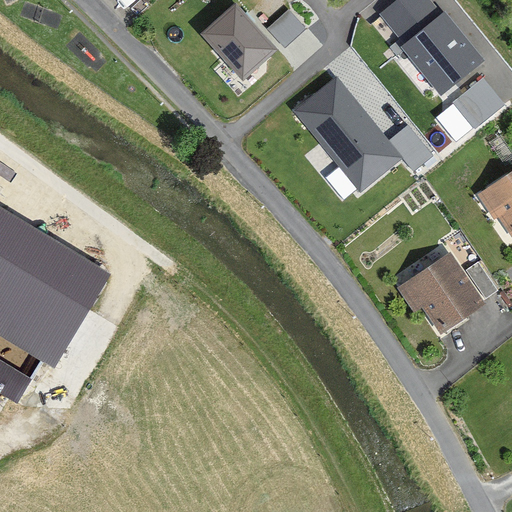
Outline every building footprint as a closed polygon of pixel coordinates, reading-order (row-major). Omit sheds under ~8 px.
[(481,62),(430,0),(394,0),(377,15),(441,94),(481,62)] [(277,50),(235,4),(201,34),(243,80),(277,50)] [(267,28),(299,65),(324,43),(292,6),(267,28)] [(437,112),(458,141),(508,104),(487,75),(437,112)] [(402,158),(335,78),(294,111),(361,193),(402,158)] [(511,174),(490,190),(505,212),(505,220),(511,230),(511,174)] [(111,267),(0,202),(0,329),(56,362),(111,267)] [(486,308),(451,258),(410,286),(445,336),(486,308)] [(482,265),(470,273),(490,301),(502,293),(482,265)] [(0,357),(0,393),(17,404),(33,376),(0,357)]
